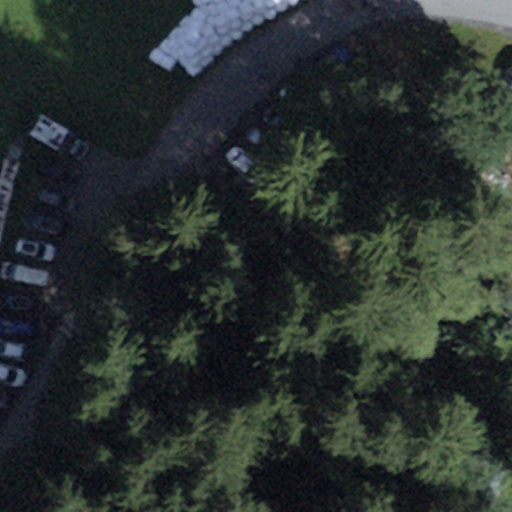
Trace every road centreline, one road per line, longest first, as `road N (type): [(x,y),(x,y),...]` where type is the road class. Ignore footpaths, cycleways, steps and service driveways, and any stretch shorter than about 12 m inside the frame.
road 1 (residential): [(382,0),(313,21),(250,53),(212,89),(0,452)]
road 2 (residential): [(511,8),(390,0)]
